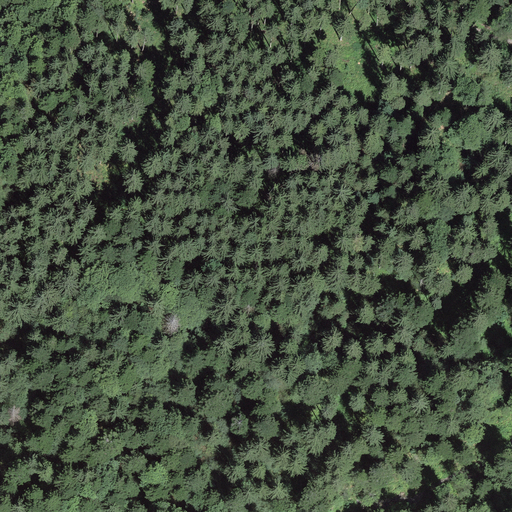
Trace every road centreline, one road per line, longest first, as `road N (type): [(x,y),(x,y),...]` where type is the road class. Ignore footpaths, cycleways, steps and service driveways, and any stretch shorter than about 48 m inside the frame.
road 1 (track): [(0,340),(76,279),(118,271),(156,280),(248,333),(351,363),(389,357),(442,322),(511,227)]
road 2 (track): [(511,42),(397,14),(333,31),(264,66),(198,67),(101,106),(53,104)]
